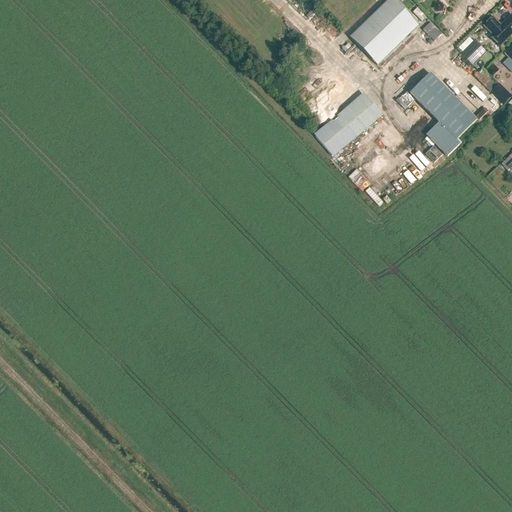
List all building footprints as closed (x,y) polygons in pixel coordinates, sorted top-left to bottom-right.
[(390,0),(350,39),(377,67),(418,27),(391,0),(390,0)] [(446,23),(452,28),(469,9),(463,4),(446,23)] [(417,9),(413,13),(421,23),(426,18),(417,9)] [(484,27),(492,35),(490,37),(500,47),(511,35),(511,16),(501,27),(493,19),(484,27)] [(423,31),(434,43),(442,35),(430,24),(423,31)] [(475,41),(461,54),(473,67),(487,53),(475,41)] [(497,86),(483,70),(475,77),(490,93),(497,86)] [(476,122),(430,75),(410,95),(456,142),(476,122)] [(333,156),(384,117),(366,93),(314,132),(333,156)] [(434,164),(442,156),(433,147),(425,155),(434,164)] [(511,156),(503,161),(508,170),(511,167),(511,156)]
